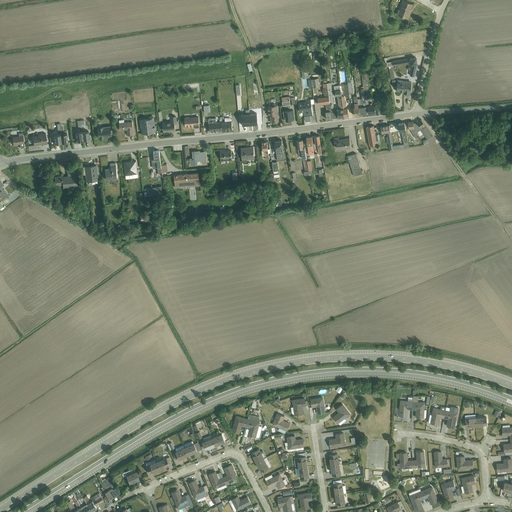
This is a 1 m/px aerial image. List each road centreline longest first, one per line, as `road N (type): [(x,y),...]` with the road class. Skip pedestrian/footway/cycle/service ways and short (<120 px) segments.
road 1 (primary): [(511,384),(428,360),(377,356),(248,370),(184,395),(0,509)]
road 2 (primary): [(21,511),(191,408),(252,383),(380,368),(511,399)]
road 3 (tertiary): [(416,115),(2,163)]
road 4 (residential): [(270,511),(235,451),(129,492)]
